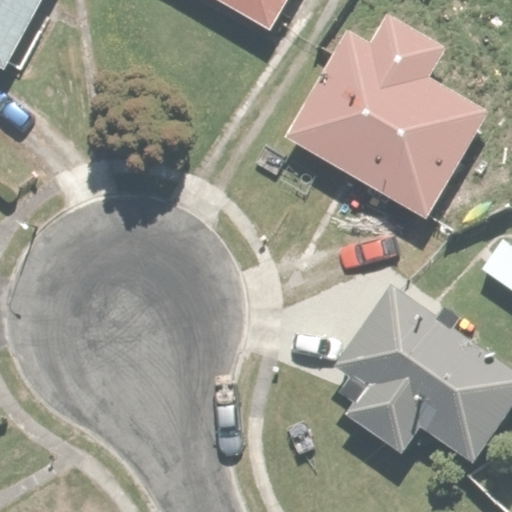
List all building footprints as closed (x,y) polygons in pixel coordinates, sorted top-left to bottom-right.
[(46,0),(0,0),(0,58),(10,64),(46,0)] [(297,0),(242,0),(285,23),(297,0)] [(350,13),(290,123),(437,203),(504,80),(448,50),(455,38),(391,3),(377,28),(350,13)] [(511,229),(504,224),(482,257),(511,277),(511,229)] [(511,412),(511,351),(395,268),(323,365),(359,391),(349,405),(403,443),(427,410),(484,451),(511,412)]
